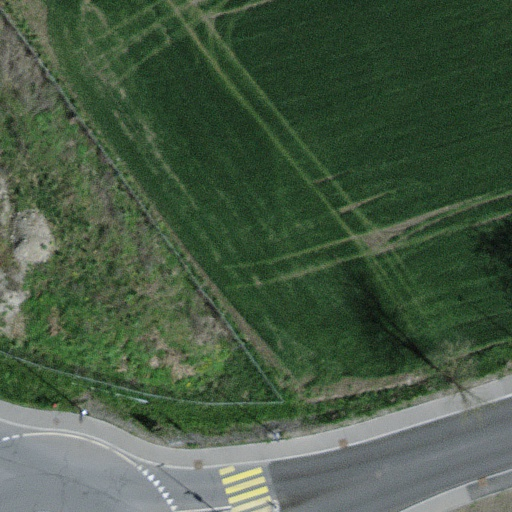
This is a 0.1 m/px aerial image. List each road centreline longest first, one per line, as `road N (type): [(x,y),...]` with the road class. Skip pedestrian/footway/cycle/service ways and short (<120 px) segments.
road 1 (tertiary): [(326,490),(120,490)]
road 2 (tertiary): [(511,438),(326,490)]
